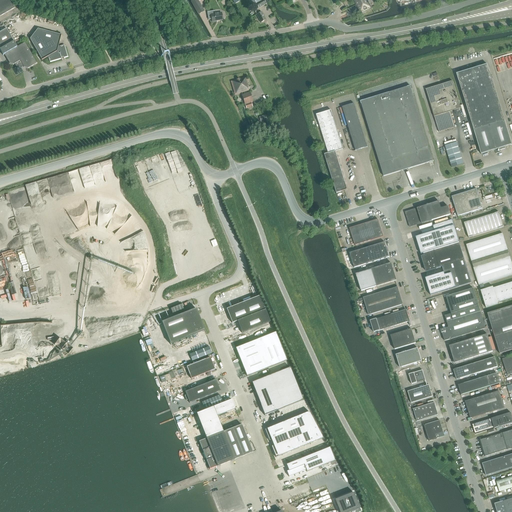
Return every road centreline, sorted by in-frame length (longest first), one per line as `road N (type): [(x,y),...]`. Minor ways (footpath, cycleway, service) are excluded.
road 1 (tertiary): [(398,511),(336,404),(236,170)]
road 2 (secondary): [(55,103),(186,69),(424,26)]
road 3 (unclassified): [(482,511),(387,201)]
road 4 (unclassified): [(312,24),(159,52),(11,94)]
road 5 (unknown): [(0,309),(74,313),(84,270),(63,246),(56,221),(76,199),(114,199)]
road 6 (unclassified): [(209,181),(187,139),(168,133),(0,183)]
road 7 (tertiary): [(387,201),(309,221),(298,215),(277,169),(260,163),(236,170)]
road 8 (unclassified): [(476,0),(350,29),(312,24)]
road 9 (unknown): [(361,154),(369,148),(351,96),(333,105),(352,155)]
road 10 (unknown): [(475,174),(463,140),(436,137),(420,78)]
road 11 (tertiary): [(502,166),(387,201)]
